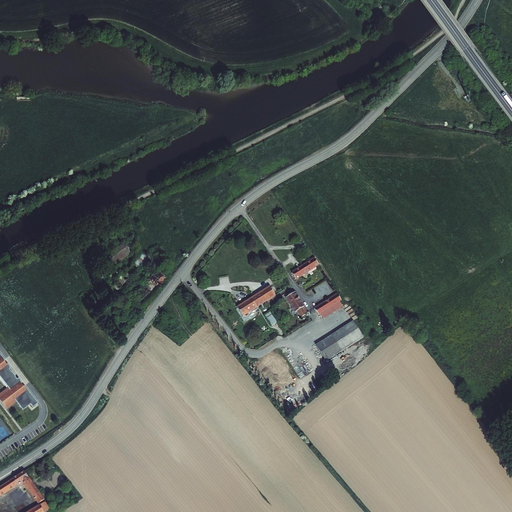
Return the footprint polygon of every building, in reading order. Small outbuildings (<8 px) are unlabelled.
[(107,254),(115,265),(131,252),(123,241),(107,254)] [(110,285),(114,289),(141,260),(153,271),(144,279),(146,282),(141,286),(143,289),(134,299),(139,304),(159,283),(157,282),(162,277),(155,270),(156,268),(140,253),(110,285)] [(98,256),(90,261),(94,266),(101,260),(98,256)] [(312,258),(301,265),(305,271),(316,264),(312,258)] [(301,265),(289,273),(292,278),(305,271),(301,265)] [(240,315),(272,295),(267,286),(235,306),(240,315)] [(115,290),(112,293),(125,307),(130,302),(117,288),(115,290)] [(292,292),(283,298),(293,312),(294,311),(299,317),(305,312),(292,292)] [(338,300),(335,294),(312,309),(316,315),(318,313),(337,301),(338,300)] [(337,301),(318,313),(321,318),(340,305),(337,301)] [(270,312),(265,314),(270,326),(276,323),(270,312)] [(350,322),(314,345),(324,361),(360,337),(350,322)] [(0,359),(0,360),(0,359),(0,383),(3,388),(0,390),(0,406),(2,409),(12,402),(18,410),(26,404),(28,407),(34,403),(20,386),(19,387),(16,383),(16,381),(14,378),(12,379),(10,377),(11,376),(7,371),(6,372),(5,370),(5,368),(4,365),(3,364),(2,365),(0,362),(0,359)] [(22,472),(0,486),(0,495),(20,482),(35,504),(41,500),(41,499),(39,495),(22,472)] [(54,511),(66,503),(61,496),(49,504),(54,511)] [(44,511),(47,510),(42,503),(27,511),(44,511)]
